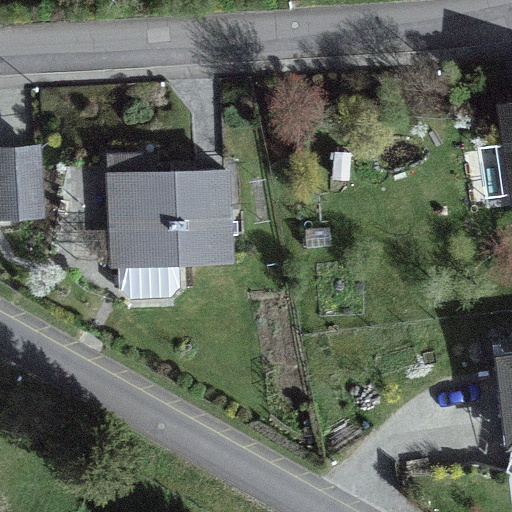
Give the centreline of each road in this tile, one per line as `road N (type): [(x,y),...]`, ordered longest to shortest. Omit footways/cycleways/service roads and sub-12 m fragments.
road 1 (residential): [(511,17),(0,55)]
road 2 (residential): [(322,511),(0,332)]
